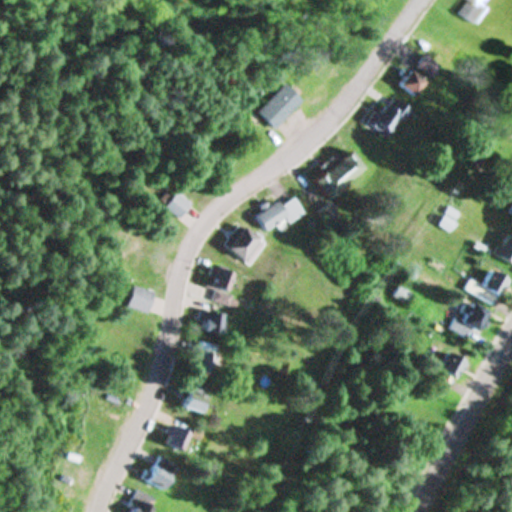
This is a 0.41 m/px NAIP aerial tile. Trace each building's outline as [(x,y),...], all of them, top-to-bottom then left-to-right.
[(492,13),(489,0),(468,0),(468,1),(460,3),(465,20),(492,13)] [(417,64),(432,77),(441,65),(426,52),(417,64)] [(415,95),(426,80),(410,68),(399,83),(415,95)] [(300,100),(283,82),(255,110),(272,128),(300,100)] [(410,119),(399,97),(370,112),(381,134),(410,119)] [(310,176),(326,197),(363,167),(347,146),(310,176)] [(164,202),(162,201),(159,208),(179,216),(186,199),(168,192),(164,202)] [(303,213),(293,196),(278,204),(276,201),(254,214),(263,230),(284,218),(286,222),(303,213)] [(224,245),(238,259),(257,240),(243,226),(224,245)] [(495,255),(511,262),(511,234),(506,232),(495,255)] [(202,286),(214,290),(212,298),(222,302),(232,272),(209,265),(202,286)] [(462,286),(487,305),(506,280),(491,268),(479,285),(469,277),(462,286)] [(151,290),(130,284),(123,304),(144,311),(151,290)] [(392,294),(405,302),(410,293),(397,285),(392,294)] [(485,318),(470,300),(447,320),(462,338),(485,318)] [(220,331),(221,311),(198,310),(197,330),(220,331)] [(193,369),(211,372),(215,343),(197,340),(193,369)] [(464,361),(446,349),(435,365),(453,377),(464,361)] [(207,387),(189,381),(182,406),(200,411),(207,387)] [(192,431),(172,425),(166,444),(185,450),(192,431)] [(171,474),(180,477),(183,465),(157,457),(149,482),(166,487),(171,474)] [(152,511),(159,499),(139,489),(128,511),(152,511)]
